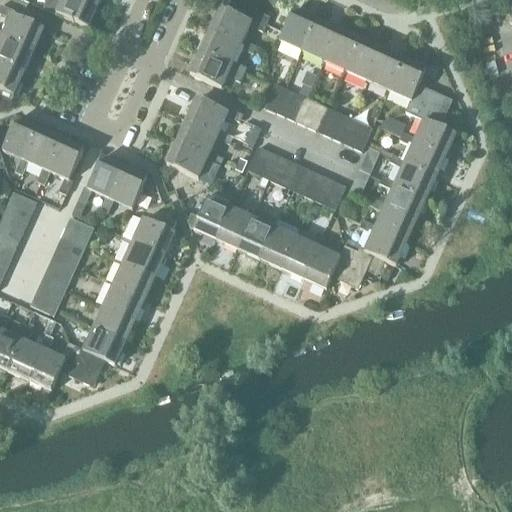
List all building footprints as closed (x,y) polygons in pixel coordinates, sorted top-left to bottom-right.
[(78,0),(45,0),(44,13),(56,19),(57,17),(72,24),(72,25),(74,26),(74,25),(88,31),(98,9),(78,0)] [(78,0),(98,9),(102,0),(78,0)] [(0,16),(11,22),(5,35),(3,40),(34,54),(44,32),(14,18),(15,15),(2,8),(0,12),(0,16)] [(250,29),(263,35),(270,20),(244,9),(239,19),(220,11),(210,33),(242,48),(244,44),(250,29)] [(279,44),(301,54),(302,54),(316,23),(294,13),(279,44)] [(302,54),(323,64),(324,64),(338,33),(316,23),(302,54)] [(0,41),(2,43),(0,46),(0,65),(24,76),(34,54),(3,40),(5,35),(0,33),(0,41)] [(257,49),(256,49),(244,44),(242,48),(210,33),(200,55),(232,69),(234,65),(240,51),(253,57),(257,49)] [(324,64),(345,74),(346,74),(360,43),(338,33),(324,64)] [(346,74),(367,84),(382,53),(360,43),(346,74)] [(367,84),(388,94),(389,94),(404,62),(382,53),(367,84)] [(240,86),(247,71),(234,65),(232,69),(200,55),(190,78),(222,92),(227,80),(240,86)] [(389,94),(410,104),(411,104),(418,88),(419,89),(425,76),(426,73),(404,62),(389,94)] [(0,65),(0,92),(14,99),(24,76),(0,65)] [(426,73),(425,76),(434,81),(439,71),(430,66),(426,73)] [(303,87),(298,98),(306,102),(311,91),(303,87)] [(275,88),(264,111),(274,116),(285,92),(275,88)] [(452,104),(419,89),(418,88),(411,104),(410,104),(405,115),(423,124),(423,123),(424,123),(440,130),(452,104)] [(285,92),(274,116),(285,121),(295,97),(285,92)] [(295,97),(285,121),(295,125),(306,102),(298,98),(295,97)] [(197,101),(187,124),(218,138),(220,134),(227,120),(239,126),(243,118),(229,112),(228,115),(197,101)] [(306,102),(295,125),(305,130),(316,106),(306,102)] [(316,106),(305,130),(316,135),(327,111),(316,106)] [(331,113),(320,137),(331,141),(341,118),(331,113)] [(341,118),(331,141),(341,146),(352,123),(341,118)] [(23,178),(29,165),(25,163),(39,132),(17,122),(3,153),(21,162),(15,174),(23,178)] [(352,123),(341,146),(351,151),(362,127),(352,123)] [(440,130),(424,123),(423,123),(423,124),(415,140),(403,135),(400,142),(412,148),(414,144),(446,159),(456,137),(440,130)] [(187,124),(177,146),(208,160),(210,156),(217,141),(230,147),(233,139),(220,134),(218,138),(187,124)] [(362,127),(351,151),(362,156),(372,132),(362,127)] [(45,188),(51,175),(47,173),(61,142),(39,132),(25,163),(29,165),(43,172),(38,184),(45,188)] [(250,139),(245,150),(252,153),(257,142),(250,139)] [(47,173),(51,175),(65,181),(59,194),(67,198),(73,184),(70,183),(84,153),(61,142),(47,173)] [(390,164),(402,170),(404,166),(436,181),(446,159),(414,144),(412,148),(406,162),(393,157),(391,161),(390,164)] [(208,160),(177,146),(167,168),(198,183),(207,163),(220,169),(223,162),(210,156),(208,160)] [(248,174),(259,179),(269,155),(259,150),(248,174)] [(382,151),(380,155),(391,161),(393,157),(382,151)] [(259,179),(269,183),(280,160),(269,155),(259,179)] [(235,172),(242,175),(247,164),(240,160),(235,172)] [(269,183),(279,188),(290,164),(280,160),(269,183)] [(110,202),(125,171),(102,161),(88,191),(85,189),(79,203),(72,217),(80,221),(86,207),(92,194),(106,201),(110,202)] [(290,164),(279,188),(290,193),(301,169),(290,164)] [(380,186),(392,192),(394,188),(426,203),(436,181),(404,166),(402,170),(396,184),(383,179),(380,186)] [(147,181),(125,171),(110,202),(106,201),(101,213),(108,217),(114,204),(133,213),(147,181)] [(294,195),(304,200),(315,176),(305,171),(294,195)] [(361,172),(353,190),(362,194),(370,176),(361,172)] [(304,200),(315,204),(326,181),(315,176),(304,200)] [(315,204),(325,209),(336,185),(326,181),(315,204)] [(336,185),(325,209),(336,214),(347,190),(336,185)] [(369,208),(382,214),(384,210),(416,225),(426,203),(394,188),(392,192),(386,206),(373,201),(369,208)] [(13,195),(8,206),(32,217),(37,206),(13,195)] [(193,232),(215,242),(230,211),(208,201),(193,232)] [(8,206),(4,216),(27,227),(32,217),(8,206)] [(359,230),(372,236),(374,233),(406,247),(416,225),(384,210),(382,214),(376,229),(363,223),(359,230)] [(215,242),(237,252),(252,221),(230,211),(215,242)] [(237,252),(260,263),(275,231),(278,223),(255,213),(252,221),(237,252)] [(4,216),(0,223),(0,226),(23,237),(27,227),(4,216)] [(70,221),(65,232),(89,242),(94,232),(70,221)] [(144,221),(134,243),(165,258),(175,236),(144,221)] [(260,263),(282,272),(296,241),(299,233),(278,224),(275,231),(260,263)] [(23,237),(0,226),(0,239),(18,248),(23,237)] [(65,232),(61,242),(84,253),(89,242),(65,232)] [(347,242),(344,249),(359,256),(360,253),(373,259),(396,269),(406,247),(374,233),(372,236),(366,251),(347,242)] [(122,238),(120,242),(132,247),(134,243),(123,238),(122,238)] [(282,272),(304,282),(318,251),(317,251),(296,241),(282,272)] [(61,242),(56,252),(80,263),(84,253),(61,242)] [(318,251),(304,282),(326,293),(331,280),(339,261),(339,260),(343,251),(322,242),(317,251),(318,251)] [(132,247),(124,265),(155,279),(165,258),(134,243),(132,247)] [(0,244),(0,257),(11,262),(16,252),(0,244)] [(344,249),(343,251),(339,260),(339,261),(331,280),(358,292),(373,259),(360,253),(359,256),(344,249)] [(80,263),(56,252),(51,263),(75,273),(80,263)] [(0,257),(0,269),(6,273),(11,262),(0,257)] [(124,265),(114,287),(145,301),(155,279),(124,265)] [(49,267),(44,278),(68,288),(73,278),(49,267)] [(44,278),(40,288),(63,299),(68,288),(44,278)] [(114,287),(104,309),(135,323),(145,301),(114,287)] [(40,288),(35,298),(59,309),(63,299),(40,288)] [(59,309),(35,298),(30,309),(54,319),(59,309)] [(104,309),(94,331),(125,345),(135,323),(104,309)] [(0,332),(4,334),(10,321),(2,318),(0,321),(0,332)] [(50,322),(43,336),(46,338),(49,339),(56,325),(50,322)] [(0,370),(7,374),(22,342),(26,344),(32,331),(24,328),(18,340),(4,334),(0,332),(0,370)] [(94,331),(84,352),(84,353),(106,363),(114,367),(125,345),(94,331)] [(7,374),(29,384),(44,352),(48,354),(54,341),(49,339),(46,338),(40,350),(26,344),(22,342),(7,374)] [(68,345),(62,360),(65,362),(60,375),(93,390),(106,363),(84,353),(84,352),(68,345)] [(44,352),(29,384),(51,394),(60,375),(65,362),(62,360),(48,354),(44,352)]
